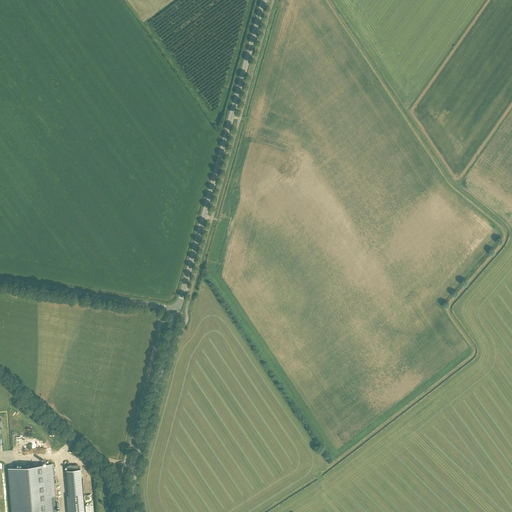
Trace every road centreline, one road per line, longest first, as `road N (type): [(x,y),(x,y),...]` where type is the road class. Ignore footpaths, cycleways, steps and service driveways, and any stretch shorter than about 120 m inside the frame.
road 1 (tertiary): [(178,311),(264,0)]
road 2 (tertiary): [(134,511),(134,463),(178,311)]
road 3 (tertiary): [(0,280),(178,311)]
